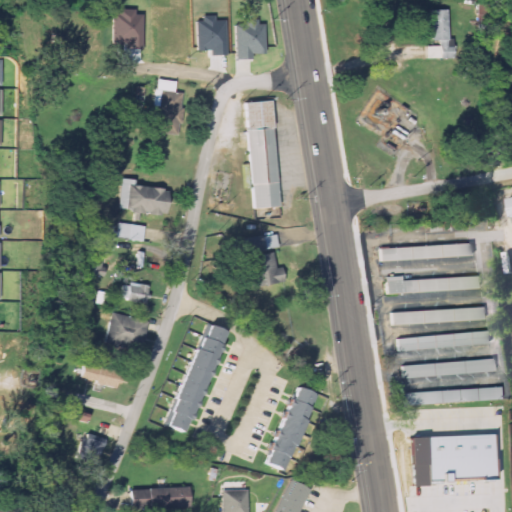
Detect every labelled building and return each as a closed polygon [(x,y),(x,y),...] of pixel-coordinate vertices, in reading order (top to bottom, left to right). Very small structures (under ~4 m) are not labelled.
[(430,11),(431,47),(426,47),(427,60),(454,59),(453,40),(449,40),(449,10),(430,11)] [(142,17),(140,48),(128,47),(129,41),(121,41),(120,44),(113,43),(114,16),(142,17)] [(208,56),(225,55),(224,21),(213,21),(213,18),(194,19),(195,52),(208,52),(208,56)] [(263,22),(233,23),(234,60),(249,60),(249,55),(263,54),(263,22)] [(158,107),(156,133),(177,135),(180,94),(174,93),(175,81),(156,80),(154,106),(158,107)] [(276,207),(271,100),(244,102),(249,209),(276,207)] [(134,186),(135,179),(120,178),(117,210),(163,214),(165,189),(134,186)] [(143,225),(116,223),(115,238),(142,241),(143,225)] [(250,287),(281,283),(278,260),(273,260),(272,249),(277,249),(275,234),(238,239),(240,257),(246,257),(250,287)] [(78,274),(103,276),(104,267),(102,267),(105,239),(83,237),(78,274)] [(470,244),(378,247),(378,260),(470,257),(470,244)] [(385,293),(477,289),(476,276),(400,280),(400,276),(384,276),(385,293)] [(120,300),(147,302),(149,286),(122,283),(120,300)] [(389,311),(390,324),(482,321),(481,308),(389,311)] [(139,351),(146,321),(109,313),(103,343),(139,351)] [(162,425),(179,433),(224,332),(207,324),(196,350),(192,349),(170,399),(173,400),(162,425)] [(396,337),(396,350),(488,345),(488,332),(396,337)] [(402,378),(493,373),(493,359),(401,365),(402,378)] [(115,385),(116,369),(80,366),(79,382),(115,385)] [(313,394),(295,387),(261,463),(279,471),(290,445),(293,445),(304,420),(302,419),(313,394)] [(402,392),(402,405),(501,401),(500,388),(402,392)] [(104,440),(84,432),(75,455),(95,463),(104,440)] [(408,437),(409,486),(424,486),(424,481),(489,479),(488,435),(408,437)] [(297,511),(309,490),(290,480),(274,511),(297,511)] [(189,508),(188,487),(129,489),(130,509),(189,508)] [(247,511),(247,491),(221,491),(221,511),(247,511)]
